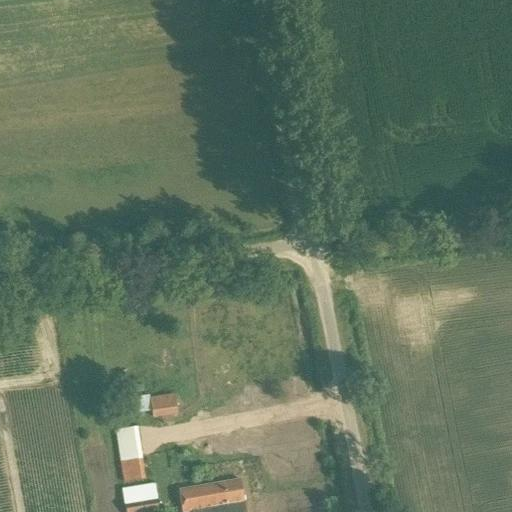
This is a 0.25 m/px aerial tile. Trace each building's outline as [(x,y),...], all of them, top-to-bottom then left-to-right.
[(179,415),(175,396),(135,404),(137,417),(153,414),(155,420),(179,415)] [(145,460),(140,427),(111,431),(112,440),(116,439),(123,483),(145,480),(142,460),(145,460)] [(237,500),(239,511),(257,511),(261,511),(258,496),(275,492),(269,458),(231,465),(237,500)] [(193,508),(237,500),(231,465),(186,474),(193,508)] [(122,491),(125,511),(158,511),(155,486),(122,491)]
